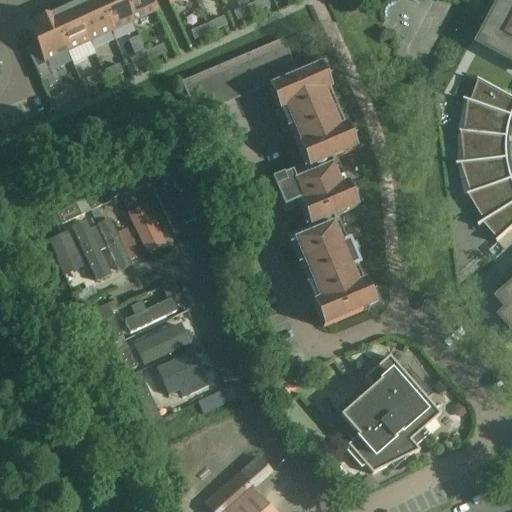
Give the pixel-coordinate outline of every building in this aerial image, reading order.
[(110,32),(95,0),(93,0),(73,9),(89,42),(110,32)] [(132,23),(122,0),(95,0),(110,32),(132,23)] [(122,0),(132,23),(155,12),(149,0),(122,0)] [(262,0),(249,6),(253,14),(269,7),(266,0),(262,0)] [(511,0),(501,0),(478,44),(511,61),(511,96),(479,79),(478,80),(481,82),(472,102),(465,99),(464,100),(471,102),(465,132),(461,131),(461,132),(465,133),(465,162),(457,163),(457,165),(466,164),(472,192),(468,194),(468,195),(473,194),(485,220),(478,225),(479,226),(486,222),(497,242),(511,229),(511,286),(498,299),(508,310),(501,317),(511,329),(511,0)] [(253,14),(249,6),(233,13),(237,22),(253,14)] [(89,42),(73,9),(51,18),(67,52),(89,42)] [(25,50),(40,82),(51,77),(45,63),(67,52),(51,18),(35,25),(35,27),(29,30),(36,45),(25,50)] [(206,26),(210,34),(226,26),(223,18),(206,26)] [(210,34),(206,26),(190,33),(194,41),(210,34)] [(127,55),(155,46),(153,38),(124,47),(127,55)] [(283,41),(181,83),(194,113),(295,71),(283,41)] [(146,53),(149,61),(166,54),(162,46),(146,53)] [(149,61),(146,53),(129,61),(133,69),(149,61)] [(102,73),(106,81),(122,74),(118,66),(102,73)] [(321,68),(269,90),(278,113),(286,110),(314,176),(295,184),(291,175),(282,179),(281,177),(270,182),(274,191),(275,191),(283,210),(301,203),(314,235),(294,243),(320,303),(313,306),(323,329),(374,307),(336,218),(356,209),(335,159),(355,151),(321,68)] [(106,81),(102,73),(85,81),(89,89),(106,81)] [(46,87),(51,99),(63,95),(59,82),(46,87)] [(168,164),(174,175),(175,178),(186,172),(180,159),(168,164)] [(154,185),(174,175),(168,164),(149,174),(154,185)] [(201,165),(186,172),(201,203),(216,196),(201,165)] [(119,188),(124,199),(144,189),(139,178),(119,188)] [(164,181),(152,187),(174,236),(187,230),(185,226),(195,221),(183,193),(172,198),(164,181)] [(89,202),(94,213),(114,203),(109,192),(89,202)] [(58,217),(64,227),(83,218),(78,207),(58,217)] [(155,226),(161,224),(158,216),(152,219),(146,207),(129,215),(147,253),(164,245),(155,226)] [(97,226),(118,273),(131,267),(109,220),(97,226)] [(71,230),(96,282),(110,275),(85,223),(71,230)] [(59,272),(78,268),(74,245),(54,249),(59,272)] [(131,309),(135,318),(124,323),(130,334),(176,313),(170,301),(145,312),(141,305),(131,309)] [(125,339),(116,319),(105,324),(114,344),(125,339)] [(140,367),(188,345),(180,327),(131,349),(140,367)] [(139,369),(130,349),(119,354),(128,374),(139,369)] [(206,378),(194,353),(158,369),(170,395),(206,378)] [(349,453),(362,467),(363,466),(372,476),(390,467),(393,471),(408,458),(420,452),(410,442),(441,416),(427,400),(431,397),(406,368),(401,371),(389,358),(364,380),(373,390),(340,419),(343,423),(357,439),(348,448),(351,451),(349,453)] [(139,373),(128,378),(131,384),(142,379),(139,373)] [(131,384),(140,404),(151,399),(142,379),(131,384)] [(140,404),(150,425),(161,420),(151,399),(140,404)] [(79,441),(87,455),(90,462),(99,457),(88,436),(79,441)] [(256,486),(243,472),(243,471),(206,503),(214,511),(275,511),(254,487),(256,486)]
